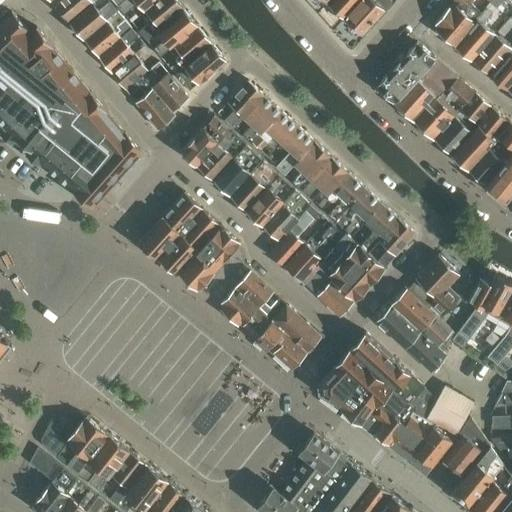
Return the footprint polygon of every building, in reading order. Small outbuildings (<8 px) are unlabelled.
[(63,0),(57,6),(71,22),(93,3),(94,4),(98,0),(63,0)] [(124,0),(118,5),(124,12),(137,1),(146,10),(158,0),(124,0)] [(150,22),(140,31),(147,39),(156,31),(159,28),(184,8),(177,0),(158,0),(146,10),(146,11),(143,14),(150,22)] [(331,0),(329,3),(346,18),(361,0),(331,0)] [(361,0),(346,18),(363,33),(386,8),(385,8),(391,2),(390,0),(361,0)] [(456,0),(460,3),(437,30),(455,45),(478,18),(483,12),(482,12),(472,3),(474,0),(456,0)] [(71,22),(85,39),(108,20),(107,20),(119,10),(111,1),(99,10),(94,4),(93,3),(71,22)] [(478,18),(455,45),(473,60),(496,33),(486,24),(486,21),(494,12),(487,6),(482,12),(483,12),(478,18)] [(163,39),(154,47),(161,56),(174,45),(199,25),(184,8),(159,28),(156,31),(163,39)] [(13,12),(0,23),(0,128),(3,131),(2,132),(39,164),(40,163),(94,207),(142,152),(38,28),(31,32),(13,12)] [(122,37),(99,56),(112,72),(135,53),(127,43),(139,34),(133,27),(126,19),(117,26),(120,30),(117,32),(122,37)] [(85,39),(99,56),(122,37),(117,32),(108,20),(85,39)] [(199,25),(174,45),(181,53),(176,57),(184,67),(189,63),(213,42),(199,25)] [(511,46),(496,33),(473,60),(490,75),(511,50),(511,48),(511,46)] [(399,62),(380,82),(380,89),(396,103),(418,79),(424,72),(436,59),(437,58),(418,41),(399,62)] [(184,67),(176,74),(183,82),(192,75),(199,83),(228,60),(213,42),(189,63),(184,67)] [(148,47),(143,52),(152,61),(157,57),(148,47)] [(511,48),(511,50),(490,75),(508,90),(508,89),(511,84),(511,48)] [(135,53),(112,72),(126,89),(131,94),(141,86),(145,92),(152,86),(161,79),(152,68),(150,70),(135,53)] [(418,79),(396,103),(413,119),(435,139),(457,116),(456,115),(476,92),(454,74),(436,59),(424,72),(418,79)] [(161,79),(152,86),(173,111),(190,96),(187,93),(169,72),(161,79)] [(236,109),(226,119),(235,127),(244,117),(266,96),(248,80),(234,96),(228,102),(236,109)] [(147,94),(137,102),(160,128),(175,115),(173,111),(152,86),(145,92),(147,94)] [(476,92),(456,115),(457,116),(472,130),(493,106),(476,92)] [(253,124),(243,134),(253,143),(267,127),(283,111),(266,96),(244,117),(253,124)] [(493,106),(472,130),(473,131),(491,147),(496,140),(499,135),(510,121),(507,119),(493,106)] [(267,127),(253,143),(259,148),(266,140),(268,142),(272,138),(277,136),(283,141),(298,125),(283,111),(267,127)] [(202,129),(182,151),(188,156),(192,159),(198,165),(199,166),(219,143),(232,130),(230,128),(228,126),(216,116),(216,115),(215,114),(202,129)] [(457,116),(435,139),(453,154),(473,131),(472,130),(457,116)] [(506,161),(487,185),(506,202),(511,194),(511,122),(510,121),(499,135),(511,146),(511,148),(504,159),(506,161)] [(292,150),(278,166),(286,173),(294,164),(295,164),(301,158),(316,141),(298,125),(283,141),(292,150)] [(219,143),(199,166),(215,180),(236,157),(247,144),(244,141),(237,134),(232,130),(219,143)] [(453,154),(452,154),(470,170),(491,147),(473,131),(453,154)] [(470,170),(469,170),(486,185),(487,185),(506,161),(504,159),(511,148),(511,146),(499,135),(496,140),(491,147),(470,170)] [(301,169),(292,179),(303,189),(333,156),(316,141),(301,158),(295,164),(301,169)] [(236,157),(215,180),(231,195),(264,160),(247,144),(236,157)] [(333,156),(303,189),(311,196),(320,187),(328,195),(334,188),(349,171),(333,156)] [(264,160),(231,195),(247,210),(279,174),(264,160)] [(341,200),(329,213),(336,220),(366,187),(349,171),(334,188),(341,195),(341,200)] [(279,174),(247,210),(264,225),(284,203),(285,201),(278,195),(278,194),(289,183),(279,174)] [(366,187),(336,220),(352,235),(364,222),(367,219),(383,202),(366,187)] [(284,203),(264,225),(281,240),(312,204),(296,190),(285,201),(284,203)] [(186,191),(164,215),(182,232),(204,208),(186,191)] [(372,233),(363,243),(370,250),(378,241),(384,235),(400,217),(383,202),(367,219),(364,222),(371,229),(372,233)] [(279,242),(271,252),(285,266),(286,265),(307,242),(300,235),(315,218),(316,219),(321,212),(312,204),(281,240),(279,242)] [(204,208),(182,232),(200,247),(222,224),(204,208)] [(164,215),(140,241),(158,259),(160,257),(178,273),(180,271),(200,247),(182,232),(164,215)] [(384,235),(378,241),(387,250),(379,259),(386,266),(400,251),(401,250),(417,233),(400,217),(384,235)] [(307,242),(286,265),(306,283),(321,267),(318,264),(343,234),(331,223),(322,234),(324,236),(317,242),(313,237),(307,242)] [(200,247),(180,271),(200,288),(220,265),(241,241),(222,224),(200,247)] [(353,237),(324,269),(356,299),(371,283),(386,266),(379,259),(363,246),(353,237)] [(419,279),(411,287),(443,316),(460,298),(448,286),(461,273),(439,253),(416,277),(419,279)] [(321,267),(306,283),(318,294),(341,315),(356,299),(324,269),(321,267)] [(252,270),(236,287),(272,319),(286,303),(280,297),(271,307),(265,301),(274,291),(252,270)] [(477,306),(454,339),(464,346),(470,339),(486,316),(497,322),(511,296),(511,282),(495,273),(490,282),(481,277),(467,300),(477,306)] [(236,287),(222,303),(225,305),(222,309),(239,324),(240,323),(243,325),(242,326),(256,338),(272,319),(236,287)] [(437,314),(408,287),(393,303),(443,350),(450,337),(454,330),(437,314)] [(505,335),(488,355),(498,363),(505,356),(511,347),(511,296),(497,322),(509,329),(505,335)] [(286,303),(272,319),(273,320),(272,320),(285,331),(308,352),(323,335),(300,315),(286,303)] [(443,350),(393,303),(376,320),(406,348),(407,347),(433,371),(448,354),(443,350)] [(272,319),(256,338),(268,349),(269,348),(269,349),(275,355),(277,354),(294,368),(308,352),(285,331),(272,320),(273,320),(272,319)] [(367,331),(352,347),(396,388),(397,389),(412,373),(408,369),(389,352),(374,337),(367,331)] [(0,360),(11,346),(0,337),(0,360)] [(352,347),(318,386),(352,414),(353,413),(364,422),(381,402),(392,411),(404,396),(397,389),(396,388),(352,347)] [(494,369),(493,369),(508,380),(511,372),(511,361),(505,356),(498,363),(494,369)] [(412,373),(397,389),(404,396),(411,402),(425,386),(412,373)] [(508,380),(502,391),(507,391),(511,390),(511,379),(510,380),(509,380),(508,380)] [(439,398),(428,417),(437,422),(458,434),(459,431),(469,413),(476,401),(474,400),(447,385),(439,398)] [(411,402),(416,406),(414,409),(428,417),(439,398),(425,386),(411,402)] [(502,391),(496,403),(507,403),(507,391),(502,391)] [(364,422),(363,423),(390,444),(403,428),(407,423),(406,422),(414,409),(416,406),(411,402),(404,396),(392,411),(381,402),(364,422)] [(403,428),(390,444),(427,473),(453,440),(434,426),(437,422),(428,417),(414,409),(406,422),(407,423),(403,428)] [(464,435),(444,459),(466,475),(491,444),(490,441),(469,413),(459,431),(464,435)] [(511,414),(493,415),(493,428),(511,427),(511,414)] [(87,416),(67,441),(77,449),(79,451),(75,456),(69,463),(68,465),(78,472),(87,460),(89,461),(110,433),(88,416),(87,416)] [(308,458),(282,492),(299,506),(294,511),(346,511),(373,477),(357,464),(352,460),(352,461),(346,456),(340,452),(340,451),(315,431),(305,443),(302,441),(296,449),(308,458)] [(110,433),(89,461),(99,469),(89,481),(99,489),(109,477),(130,449),(110,433)] [(511,437),(492,438),(501,449),(511,448),(511,437)] [(466,475),(453,492),(471,506),(493,477),(495,474),(504,464),(497,453),(491,444),(466,475)] [(39,446),(33,456),(41,462),(48,453),(39,446)] [(130,449),(109,477),(110,478),(112,474),(122,482),(119,485),(121,486),(111,498),(118,504),(130,488),(149,464),(132,451),(132,450),(130,449)] [(493,477),(471,506),(477,511),(495,511),(511,490),(511,475),(504,464),(493,477)] [(137,500),(127,511),(144,511),(149,507),(150,506),(151,505),(170,481),(152,467),(150,465),(128,493),(136,499),(137,500)] [(54,480),(34,505),(42,511),(57,511),(71,495),(72,494),(69,492),(79,479),(64,467),(54,480)] [(373,477),(346,511),(378,511),(393,493),(373,477)] [(157,511),(173,511),(187,495),(170,481),(151,505),(150,506),(157,511)] [(71,495),(57,511),(85,511),(96,499),(99,495),(82,482),(72,494),(71,495)] [(262,495),(256,503),(267,511),(294,511),(299,506),(282,492),(274,486),(265,497),(262,495)] [(511,511),(511,490),(495,511),(511,511)] [(393,493),(378,511),(410,511),(413,508),(393,493)] [(99,495),(96,499),(103,505),(107,501),(99,495)] [(187,495),(173,511),(201,511),(204,508),(187,495)] [(96,499),(85,511),(98,511),(103,505),(96,499)]
